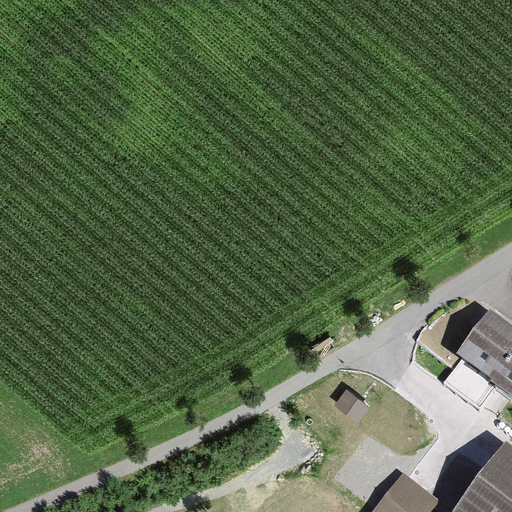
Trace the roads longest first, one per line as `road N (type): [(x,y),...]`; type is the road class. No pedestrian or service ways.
road 1 (track): [(511,248),(222,424),(23,511)]
road 2 (track): [(363,344),(511,453)]
